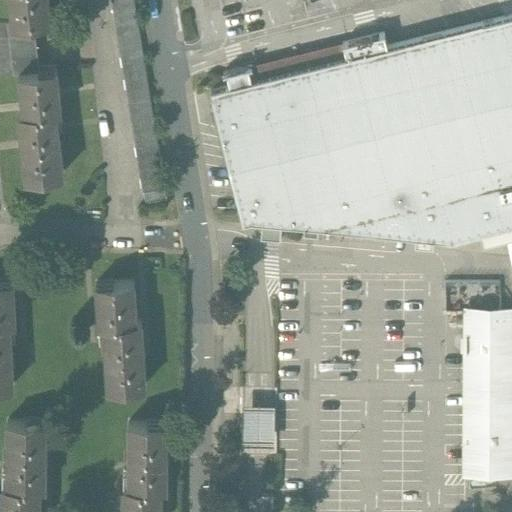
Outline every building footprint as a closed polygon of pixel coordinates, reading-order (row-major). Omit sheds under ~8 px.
[(10,0),(13,23),(13,24),(33,22),(32,18),(50,16),(47,0),(10,0)] [(143,59),(133,0),(111,0),(122,61),(143,59)] [(511,15),(386,47),(383,34),(343,45),(346,57),(251,81),(247,68),(227,73),(230,86),(210,91),(243,220),(249,219),(260,220),(258,240),(278,241),(280,221),(415,234),(414,247),(433,248),(434,235),(450,237),(462,234),(464,241),(480,237),(483,247),(511,238),(511,15)] [(33,22),(13,24),(13,23),(9,23),(15,73),(19,73),(38,71),(33,22)] [(346,57),(343,45),(247,68),(251,81),(346,57)] [(143,59),(122,61),(143,192),(144,192),(164,188),(143,59)] [(56,72),(39,74),(38,71),(19,73),(23,112),(18,113),(25,174),(43,172),(44,175),(62,173),(55,110),(60,110),(56,72)] [(164,188),(144,192),(146,202),(166,199),(164,188)] [(317,226),(302,225),(301,237),(315,238),(317,226)] [(133,282),(113,283),(113,286),(96,288),(98,325),(103,324),(107,388),(126,386),(126,383),(144,382),(140,320),(135,320),(133,282)] [(0,284),(0,385),(12,385),(9,322),(14,321),(12,284),(0,284)] [(511,457),(511,311),(465,311),(464,471),(511,471),(511,457)] [(274,403),(242,403),(242,440),(274,440),(274,403)] [(26,422),(7,422),(7,486),(2,486),(1,511),(39,511),(39,487),(44,487),(44,425),(26,425),(26,422)] [(147,423),(128,423),(128,486),(123,486),(122,511),(159,511),(160,487),(165,488),(165,426),(147,426),(147,423)] [(273,496),(261,496),(262,510),(273,510),(273,496)]
